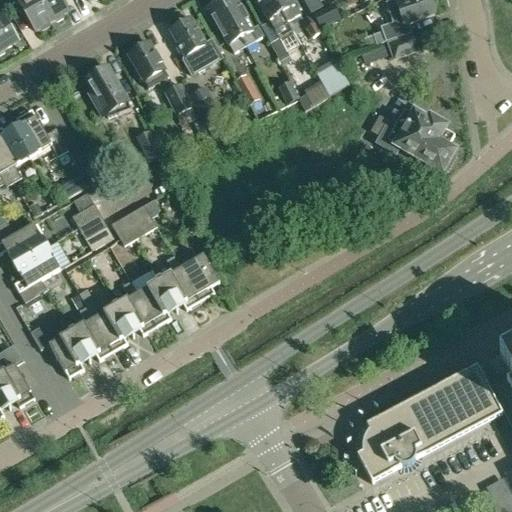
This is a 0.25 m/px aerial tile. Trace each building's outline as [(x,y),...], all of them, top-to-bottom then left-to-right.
[(52,24),(37,0),(17,0),(19,2),(18,2),(36,34),(52,24)] [(37,0),(52,24),(68,15),(59,0),(37,0)] [(221,4),(246,50),(258,43),(253,34),(255,33),(236,0),(222,0),(223,3),(221,4)] [(293,34),(287,24),(273,0),(254,0),(267,23),(278,42),(293,34)] [(273,0),(287,24),(300,17),(295,7),(291,0),(273,0)] [(386,5),(395,31),(373,38),(376,48),(409,37),(405,28),(435,18),(428,0),(410,0),(409,0),(400,0),(395,2),(396,2),(386,5)] [(234,56),(246,50),(221,4),(218,5),(215,4),(209,8),(209,11),(207,12),(227,49),(229,48),(234,56)] [(341,19),(334,5),(313,17),(320,31),(341,19)] [(0,54),(17,44),(3,20),(6,18),(0,8),(0,54)] [(169,34),(184,61),(184,65),(194,80),(225,61),(214,43),(207,47),(191,21),(169,34)] [(305,30),(311,41),(320,36),(313,25),(305,30)] [(411,38),(389,46),(394,62),(417,54),(411,38)] [(289,60),(285,52),(279,42),(270,47),(280,64),(289,60)] [(149,92),(168,80),(164,73),(165,72),(150,46),(128,58),(143,85),(144,84),(149,92)] [(131,111),(128,107),(123,98),(124,98),(107,70),(85,82),(92,94),(88,96),(98,113),(102,110),(108,120),(131,111)] [(235,83),(249,108),(259,102),(246,77),(235,83)] [(288,107),(299,101),(290,85),(279,90),(288,107)] [(321,86),(304,96),(312,109),(329,99),(321,86)] [(176,119),(192,111),(181,89),(165,97),(176,119)] [(189,100),(204,127),(221,118),(206,90),(189,100)] [(399,150),(442,174),(444,171),(447,173),(456,158),(452,156),(454,153),(447,149),(454,138),(443,131),(445,128),(430,120),(428,123),(414,115),(412,117),(403,112),(401,117),(394,113),(375,146),(395,157),(399,150)] [(20,129),(13,133),(29,161),(50,149),(57,160),(69,154),(56,132),(46,138),(32,113),(17,122),(20,129)] [(15,169),(29,161),(13,133),(5,137),(1,131),(0,131),(0,161),(14,185),(22,181),(15,169)] [(137,140),(149,165),(162,158),(150,134),(137,140)] [(0,178),(7,190),(14,185),(0,161),(0,178)] [(144,208),(151,220),(157,217),(160,211),(154,203),(154,202),(144,208)] [(72,220),(79,231),(100,219),(94,207),(72,220)] [(133,215),(146,237),(157,230),(144,208),(133,215)] [(146,237),(133,215),(122,221),(135,243),(146,237)] [(0,218),(0,246),(14,238),(7,225),(7,224),(3,217),(0,218)] [(107,230),(100,219),(79,231),(85,243),(107,230)] [(122,221),(111,227),(124,249),(135,243),(122,221)] [(0,257),(6,254),(14,269),(47,250),(33,227),(26,231),(16,237),(14,238),(0,246),(0,257)] [(60,273),(47,250),(14,269),(23,283),(14,288),(19,296),(41,284),(60,273)] [(181,271),(200,305),(215,297),(211,291),(220,286),(203,258),(181,271)] [(200,305),(181,271),(174,259),(166,264),(173,275),(159,284),(175,312),(183,307),(186,314),(200,305)] [(19,296),(24,305),(25,306),(47,294),(41,284),(19,296)] [(137,296),(157,331),(171,323),(167,316),(175,312),(159,284),(137,296)] [(143,339),(157,331),(137,296),(130,285),(123,289),(129,301),(115,309),(131,337),(139,333),(143,339)] [(124,341),(131,337),(115,309),(101,317),(87,293),(79,297),(87,310),(113,356),(128,348),(124,341)] [(99,364),(113,356),(87,310),(79,315),(86,326),(72,334),(88,362),(95,358),(99,364)] [(80,367),(88,362),(72,334),(62,317),(30,335),(41,353),(49,349),(69,382),(84,373),(80,367)] [(511,397),(511,351),(499,358),(511,382),(511,383),(506,387),(511,397)] [(15,368),(0,376),(0,395),(8,409),(16,405),(19,411),(35,402),(15,368)] [(413,468),(414,466),(416,463),(502,417),(477,370),(367,428),(369,434),(368,435),(366,438),(365,440),(364,443),(363,445),(362,448),(362,450),(362,454),(362,456),(357,459),(372,487),(401,471),(404,471),(407,471),(408,471),(411,469),(413,468)] [(1,413),(8,409),(0,395),(0,422),(4,420),(1,413)]
